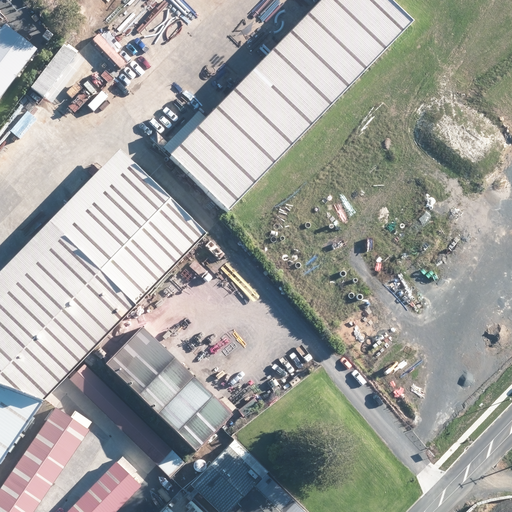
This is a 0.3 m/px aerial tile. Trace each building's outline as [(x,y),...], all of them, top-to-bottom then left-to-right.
[(322,0),(163,164),(220,220),(406,30),(375,0),(322,0)] [(114,42),(104,32),(91,44),(118,72),(125,65),(108,47),(114,42)] [(41,101),(74,58),(61,48),(28,91),(41,101)] [(77,360),(199,235),(114,151),(0,267),(0,389),(35,402),(41,396),(77,360)] [(227,416),(165,354),(137,327),(100,365),(190,453),(220,422),(227,416)] [(66,380),(155,466),(170,450),(82,364),(66,380)] [(257,406),(253,400),(237,412),(242,418),(257,406)] [(52,407),(0,484),(0,511),(30,511),(86,430),(52,407)] [(264,475),(267,471),(233,439),(188,486),(215,511),(300,511),(301,511),(264,475)] [(67,511),(116,511),(140,487),(114,462),(67,511)]
